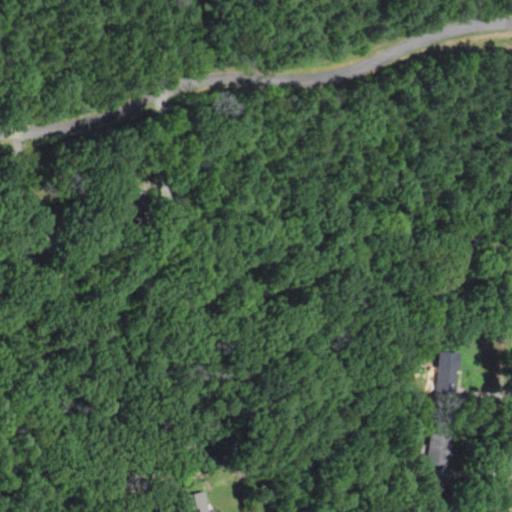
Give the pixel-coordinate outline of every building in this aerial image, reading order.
[(120,218),(147,220),(148,195),(121,194),(120,218)] [(14,260),(33,259),(33,251),(54,249),(51,224),(20,227),(22,249),(12,249),(14,260)] [(454,394),(456,353),(435,352),(433,393),(454,394)] [(448,467),(453,431),(430,427),(425,464),(448,467)] [(217,511),(217,510),(207,511),(204,492),(179,496),(181,511),(217,511)]
